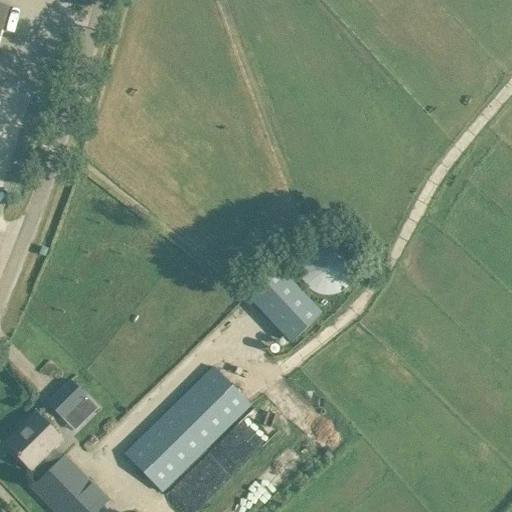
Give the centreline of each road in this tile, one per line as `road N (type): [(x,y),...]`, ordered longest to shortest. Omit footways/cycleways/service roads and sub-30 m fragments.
road 1 (track): [(117,511),(134,496),(103,460),(229,336),(275,382),(349,328),(423,198),(511,82)]
road 2 (unclassified): [(0,300),(56,160),(88,0)]
